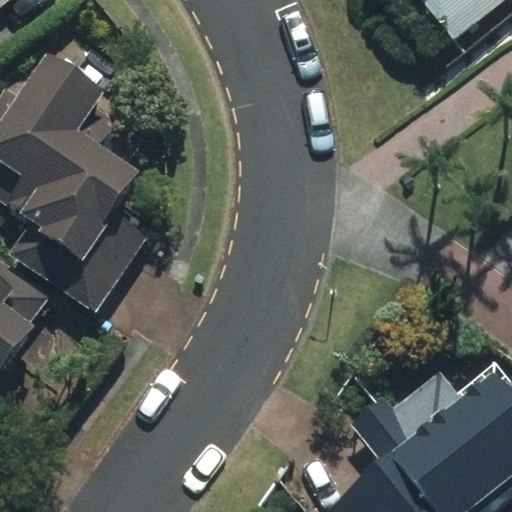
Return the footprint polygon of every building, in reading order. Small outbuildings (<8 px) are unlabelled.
[(0,0),(0,17),(20,0),(0,0)] [(511,0),(417,0),(453,46),(511,0)] [(143,250),(112,229),(140,186),(126,177),(147,144),(44,76),(25,105),(8,94),(0,105),(0,216),(33,238),(13,267),(96,322),(143,250)] [(0,391),(44,329),(32,320),(42,305),(0,275),(0,391)] [(440,377),(393,416),(387,409),(354,436),(389,478),(347,511),(497,511),(511,500),(511,411),(494,390),(468,411),(440,377)]
